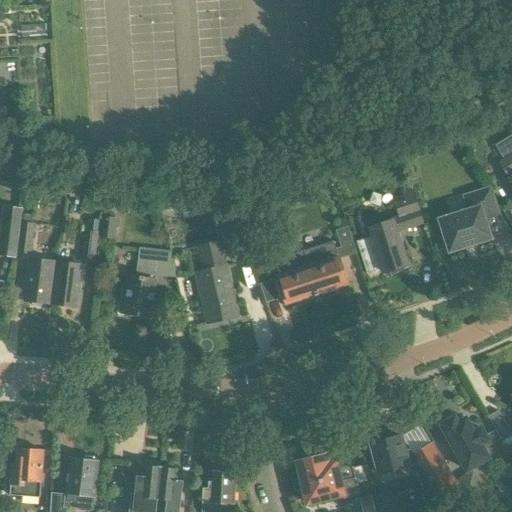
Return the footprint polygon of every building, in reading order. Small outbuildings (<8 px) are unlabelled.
[(493,102),(468,117),(476,129),(488,121),(491,126),(503,118),(493,102)] [(511,135),(496,145),(505,160),(499,163),(507,175),(511,171),(511,135)] [(469,209),(439,220),(450,251),(490,237),(483,216),(496,211),(488,187),(464,196),(469,209)] [(392,221),(368,228),(383,273),(388,271),(390,276),(404,269),(403,266),(407,265),(396,231),(422,223),(410,188),(402,191),(405,201),(395,204),(399,216),(391,219),(392,221)] [(226,205),(213,209),(224,242),(237,238),(226,205)] [(4,207),(0,240),(0,255),(14,257),(20,209),(4,207)] [(114,239),(116,219),(102,218),(100,237),(114,239)] [(21,223),(17,253),(30,254),(34,224),(21,223)] [(347,226),(335,230),(344,257),(356,253),(347,226)] [(86,231),(82,261),(95,262),(99,232),(86,231)] [(332,241),(302,251),(317,299),(340,292),(338,287),(346,284),(332,241)] [(204,270),(195,273),(207,324),(237,317),(225,266),(224,266),(218,242),(199,247),(204,270)] [(123,285),(121,298),(126,299),(124,315),(150,317),(154,273),(173,275),(168,253),(139,250),(137,276),(129,276),(127,285),(123,285)] [(282,265),(274,268),(286,304),(294,302),(295,306),(317,299),(302,251),(286,256),(282,265)] [(263,254),(251,258),(259,285),(272,281),(263,254)] [(28,259),(23,301),(50,304),(55,262),(28,259)] [(55,262),(50,304),(78,308),(83,266),(55,262)] [(488,417),(496,431),(500,439),(505,447),(511,443),(511,435),(498,411),(488,417)] [(486,447),(489,445),(500,439),(496,431),(489,434),(484,426),(472,432),(465,418),(457,423),(454,418),(441,425),(468,472),(493,458),(486,447)] [(405,450),(402,434),(388,436),(387,433),(375,435),(376,439),(372,439),(378,471),(416,464),(433,499),(457,492),(434,445),(413,455),(410,449),(405,450)] [(11,480),(10,494),(39,496),(43,451),(17,449),(16,465),(11,464),(10,480),(11,480)] [(300,472),(291,474),(295,492),(304,490),(307,504),(344,495),(345,499),(360,495),(353,464),(338,467),(336,461),(328,463),(326,455),(297,462),(300,472)] [(51,494),(48,511),(62,511),(63,507),(74,508),(78,510),(86,511),(90,510),(92,497),(92,498),(96,462),(95,462),(93,458),(84,457),(81,460),(69,459),(65,496),(51,494)] [(155,511),(157,500),(160,468),(144,466),(142,478),(136,478),(134,494),(130,493),(127,511),(155,511)] [(160,468),(157,500),(167,501),(165,511),(178,511),(179,500),(180,500),(182,483),(176,482),(177,470),(160,468)] [(473,470),(457,480),(459,484),(464,492),(474,508),(490,498),(473,470)] [(202,511),(215,511),(216,503),(234,503),(235,473),(209,472),(208,490),(203,490),(203,503),(202,511)] [(402,508),(422,502),(418,489),(399,494),(402,508)] [(363,511),(374,511),(371,497),(361,500),(363,511)]
